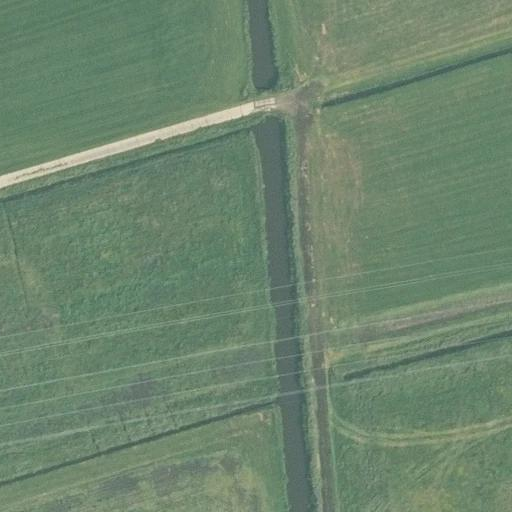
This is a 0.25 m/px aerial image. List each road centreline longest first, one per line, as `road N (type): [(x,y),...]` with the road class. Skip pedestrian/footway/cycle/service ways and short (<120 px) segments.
road 1 (track): [(304,89),(338,511)]
road 2 (track): [(0,182),(304,89)]
road 3 (track): [(304,89),(511,25)]
